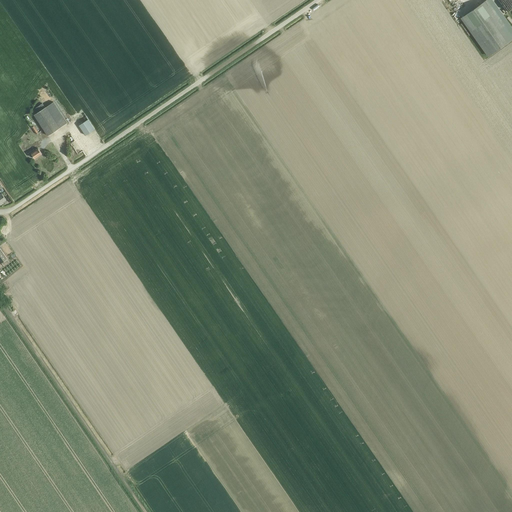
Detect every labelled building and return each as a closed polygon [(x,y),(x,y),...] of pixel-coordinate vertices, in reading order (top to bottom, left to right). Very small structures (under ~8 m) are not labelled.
[(511,38),(511,35),(487,0),(461,18),(488,56),(511,38)] [(511,0),(498,0),(507,12),(511,8),(511,0)] [(53,102),(46,107),(45,107),(42,104),(34,109),(37,113),(34,115),(48,136),(67,123),(53,102)] [(79,125),(85,135),(94,129),(88,119),(79,125)] [(77,138),(73,140),(78,150),(81,149),(77,138)] [(32,155),(35,159),(42,154),(38,148),(35,150),(34,149),(28,153),(30,157),(32,155)]
